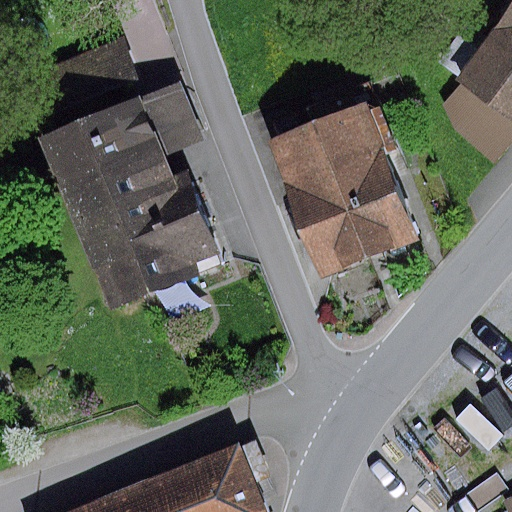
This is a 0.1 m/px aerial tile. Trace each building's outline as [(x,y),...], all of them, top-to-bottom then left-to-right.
[(511,2),(452,81),(458,86),(511,126),(511,2)] [(123,42),(34,76),(48,113),(137,79),(123,42)] [(180,81),(138,98),(162,157),(204,140),(180,81)] [(511,140),(511,126),(458,86),(441,107),(455,130),(494,162),(511,140)] [(162,157),(138,98),(40,138),(109,309),(219,265),(186,182),(174,186),(162,157)] [(328,117),(265,141),(317,280),(416,243),(363,104),(328,117)] [(0,106),(0,189),(13,190),(14,106),(0,106)] [(266,511),(241,442),(115,489),(124,511),(266,511)] [(124,511),(115,489),(56,511),(124,511)]
